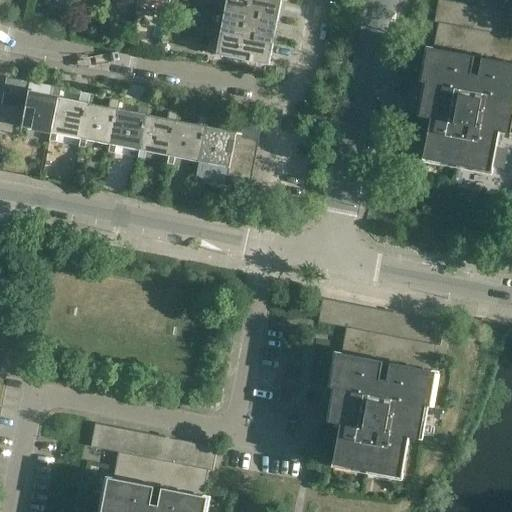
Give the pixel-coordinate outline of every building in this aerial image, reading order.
[(281,3),(265,0),(231,0),(229,15),(277,24),(281,3)] [(438,25),(433,51),(428,50),(425,68),(429,69),(426,85),(423,102),(427,102),(424,118),(424,120),(431,121),(426,147),(424,157),(425,157),(425,161),(441,164),(441,159),(474,165),(473,170),(491,173),(491,169),(493,169),(499,134),(506,135),(509,117),(511,118),(511,13),(490,9),(481,60),(482,60),(477,83),(470,82),(474,59),(475,59),(485,9),(438,0),(437,0),(433,24),(438,25)] [(175,4),(172,16),(182,19),(185,7),(175,4)] [(229,15),(224,36),(273,46),(277,24),(229,15)] [(205,51),(217,52),(219,35),(207,33),(205,51)] [(273,46),(224,36),(220,58),(268,68),(273,46)] [(6,78),(3,92),(27,96),(29,83),(6,78)] [(24,109),(22,123),(19,136),(27,137),(29,130),(51,134),(50,142),(51,142),(59,98),(61,89),(29,83),(27,96),(24,109)] [(27,96),(3,92),(1,105),(24,109),(27,96)] [(80,148),(88,104),(90,95),(80,93),(79,102),(59,98),(51,142),(56,143),(58,136),(80,140),(79,148),(80,148)] [(109,154),(118,110),(120,100),(110,99),(108,108),(88,104),(80,148),(86,150),(87,142),(110,147),(108,154),(109,154)] [(24,109),(1,105),(0,107),(0,118),(22,123),(24,109)] [(138,160),(147,116),(149,107),(139,105),(137,114),(118,110),(109,154),(116,156),(118,148),(138,153),(137,160),(138,160)] [(168,166),(177,122),(179,113),(169,111),(168,121),(147,116),(138,160),(145,161),(146,154),(168,159),(167,165),(168,166)] [(198,172),(207,129),(209,119),(199,117),(197,126),(177,122),(168,166),(174,167),(176,160),(198,165),(197,171),(198,172)] [(22,123),(0,118),(0,131),(19,136),(22,123)] [(236,138),(238,125),(228,123),(226,132),(207,129),(198,172),(204,173),(206,166),(228,171),(227,177),(228,177),(230,164),(233,151),(236,138)] [(261,129),(238,125),(236,138),(259,142),(261,129)] [(259,142),(236,138),(233,151),(256,156),(259,142)] [(256,156),(233,151),(230,164),(253,169),(256,156)] [(251,182),(253,169),(230,164),(228,177),(251,182)] [(321,301),(317,324),(346,330),(341,356),(336,355),(333,372),(337,373),(334,390),(331,407),(336,408),(332,425),(340,427),(333,463),(334,463),(333,466),(350,469),(351,466),(384,472),(383,476),(400,479),(401,476),(402,476),(409,440),(415,441),(418,424),(421,424),(424,408),(427,391),(431,391),(435,375),(431,374),(436,347),(439,348),(444,324),(397,315),(387,366),(389,366),(384,389),(376,387),(381,364),(382,365),(392,314),(321,301)] [(96,425),(91,448),(119,454),(114,480),(110,480),(106,497),(110,498),(107,511),(205,511),(208,499),(204,498),(209,472),(213,472),(217,449),(171,440),(161,490),(163,490),(158,511),(149,511),(154,488),(156,489),(166,439),(96,425)]
